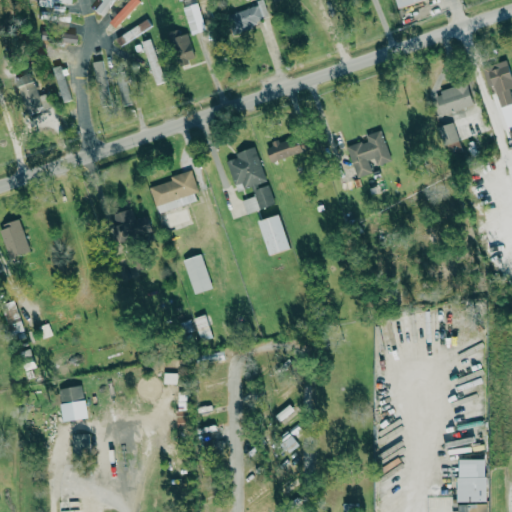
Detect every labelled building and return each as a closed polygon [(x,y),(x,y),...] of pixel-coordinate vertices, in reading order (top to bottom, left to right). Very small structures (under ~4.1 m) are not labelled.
[(101,16),(112,0),(100,0),(100,1),(93,11),(101,16)] [(130,0),(109,23),(115,28),(139,1),(137,0),(130,0)] [(205,0),(196,2),(195,0),(180,0),(186,22),(212,15),(207,0),(205,0)] [(426,0),(395,0),(398,9),(426,0)] [(229,11),(233,32),(259,28),(258,17),(265,16),(263,6),(229,11)] [(68,22),(68,14),(54,13),(53,21),(68,22)] [(115,38),(120,46),(151,26),(146,19),(115,38)] [(168,34),(178,65),(195,60),(185,29),(168,34)] [(53,42),(74,42),(74,34),(54,34),(53,42)] [(142,41),(155,85),(165,82),(152,38),(142,41)] [(482,66),(487,87),(494,85),(499,106),(511,103),(511,101),(509,89),(511,87),(511,81),(506,60),(482,66)] [(63,101),(71,99),(60,64),(52,67),(63,101)] [(43,109),(30,71),(13,77),(27,114),(43,109)] [(131,104),(129,77),(118,78),(120,104),(131,104)] [(472,107),(468,84),(435,90),(439,113),(472,107)] [(458,139),(452,122),(437,127),(443,144),(458,139)] [(346,145),(356,177),(373,171),(372,166),(390,160),(381,129),(364,134),(366,139),(346,145)] [(301,153),(298,137),(265,144),(268,160),(301,153)] [(460,151),(459,142),(445,144),(446,153),(460,151)] [(272,205),(256,146),(234,152),(236,158),(226,160),(234,188),(250,183),(254,196),(241,199),(245,212),(272,205)] [(149,187),(157,212),(199,199),(189,170),(169,176),(170,180),(149,187)] [(134,219),(131,208),(112,214),(120,243),(152,234),(147,215),(134,219)] [(257,220),(269,255),(290,248),(277,213),(257,220)] [(0,225),(0,232),(8,258),(29,251),(19,219),(0,225)] [(212,287),(200,253),(182,260),(194,294),(212,287)] [(0,309),(3,308),(9,334),(22,331),(15,300),(0,303),(0,309)] [(199,340),(210,337),(206,314),(194,316),(199,340)] [(180,334),(193,331),(190,319),(177,322),(180,334)] [(38,326),(41,338),(52,335),(48,323),(38,326)] [(224,359),(223,351),(201,354),(202,362),(224,359)] [(163,383),(176,383),(176,372),(163,372),(163,383)] [(86,418),(83,385),(58,387),(62,421),(86,418)] [(243,403),(253,401),(251,388),(240,391),(243,403)] [(278,421),(293,411),(289,404),(274,414),(278,421)] [(88,433),(71,433),(72,453),(88,453),(88,433)] [(288,452),(298,445),(290,435),(280,442),(288,452)] [(487,501),(486,458),(457,459),(458,502),(487,501)] [(458,511),(469,511),(486,511),(486,503),(459,503),(458,511)]
